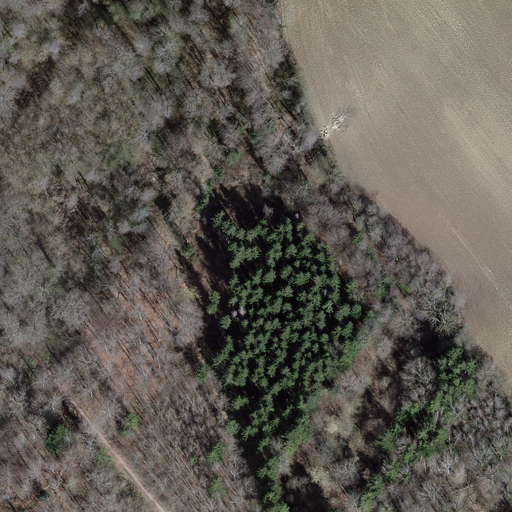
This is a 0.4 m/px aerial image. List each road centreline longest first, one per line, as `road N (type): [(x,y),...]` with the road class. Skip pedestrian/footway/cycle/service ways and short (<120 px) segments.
road 1 (track): [(254,511),(96,0)]
road 2 (track): [(166,511),(0,309)]
